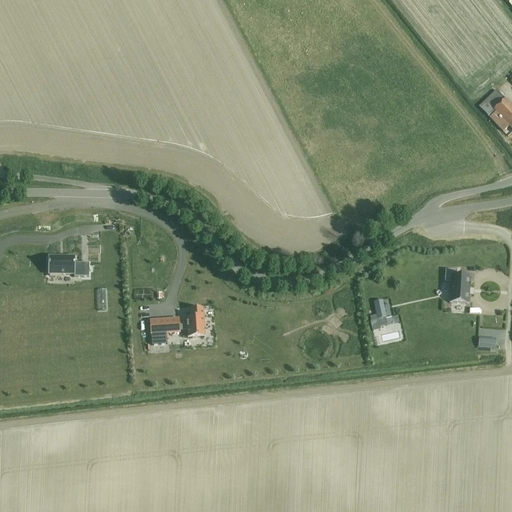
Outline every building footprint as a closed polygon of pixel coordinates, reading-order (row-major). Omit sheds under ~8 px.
[(511,129),(511,106),(497,91),(479,108),(503,133),(510,127),(511,129)] [(48,258),(48,276),(74,276),(74,278),(88,278),(89,264),(75,264),(75,258),(74,258),(48,258)] [(445,270),(444,283),(450,283),(449,303),(449,304),(468,305),(468,304),(469,279),(470,279),(470,278),(456,277),(456,271),(445,270)] [(383,301),(374,303),(378,320),(387,318),(383,301)] [(178,320),(149,322),(150,337),(151,337),(152,347),(167,346),(166,336),(179,335),(179,332),(187,332),(187,339),(204,338),(202,310),(189,311),(190,319),(186,320),(186,325),(178,325),(178,320)]
